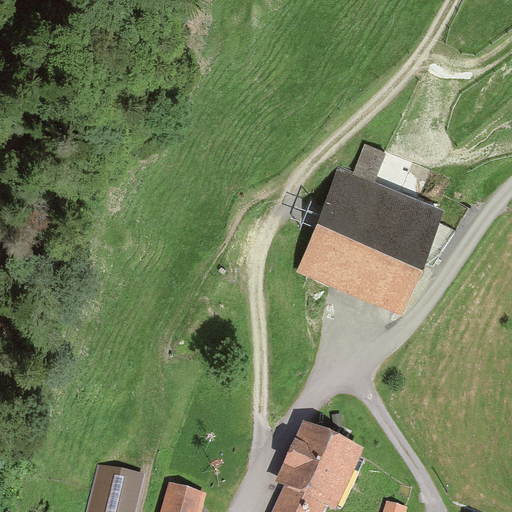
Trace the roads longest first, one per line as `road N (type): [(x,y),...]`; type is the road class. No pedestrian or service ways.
road 1 (track): [(453,0),(423,56),(304,172),(262,241),(258,476)]
road 2 (track): [(243,511),(308,404),(391,345),(511,192)]
